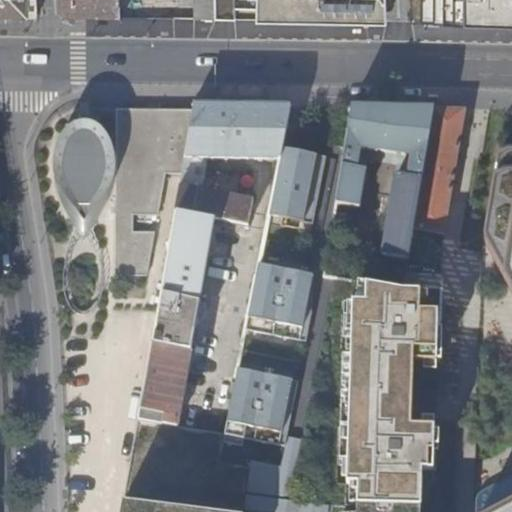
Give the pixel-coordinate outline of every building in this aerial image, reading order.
[(0,0),(0,17),(38,18),(37,0),(0,0)] [(61,0),(62,18),(121,19),(121,0),(61,0)] [(195,0),(195,19),(215,20),(215,0),(195,0)] [(383,0),(255,0),(256,16),(384,17),(383,0)] [(511,0),(409,0),(410,25),(511,28),(511,0)] [(118,279),(150,279),(157,236),(135,234),(135,218),(162,218),(167,176),(183,176),(195,106),(120,107),(120,167),(118,279)] [(137,419),(176,425),(214,221),(249,228),(253,202),(201,192),(206,160),(278,161),(281,149),(282,142),(285,126),(289,107),(195,106),(183,176),(137,419)] [(413,231),(433,109),(352,108),(345,149),(345,151),(335,204),(360,209),(366,173),(365,171),(358,169),(361,150),(410,159),(407,178),(398,177),(397,177),(395,180),(382,257),(384,257),(393,258),(409,262),(413,231)] [(466,110),(433,109),(413,231),(445,236),(466,110)] [(86,227),(89,231),(106,204),(116,186),(120,167),(118,152),(110,138),(99,132),(89,130),(77,133),(68,145),(61,160),(61,177),(70,200),(86,227)] [(325,157),(281,149),(278,161),(268,217),(313,225),(325,157)] [(511,511),(511,153),(509,153),(505,154),(502,156),(499,159),(497,161),(496,164),(487,221),(485,230),(485,235),(485,239),(486,244),(487,246),(511,293),(511,476),(491,488),(487,490),(483,492),(479,495),(477,498),(476,502),(475,511),(511,511)] [(314,276),(259,265),(246,331),(300,341),(314,276)] [(400,292),(365,285),(367,305),(353,304),(349,511),(420,511),(421,473),(435,474),(435,431),(411,428),(413,352),(436,352),(436,313),(420,313),(419,293),(400,292)] [(292,381),(238,370),(226,436),(279,446),(292,381)]
